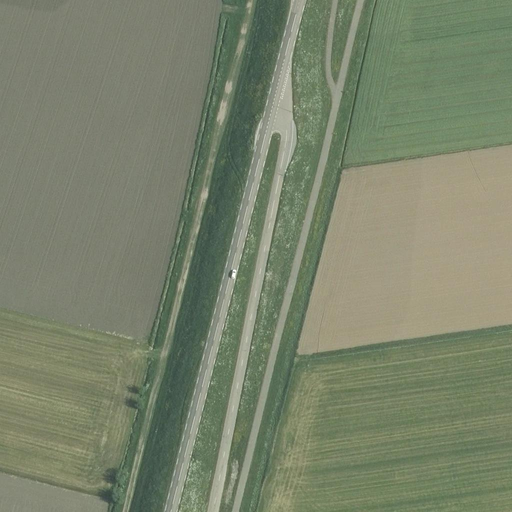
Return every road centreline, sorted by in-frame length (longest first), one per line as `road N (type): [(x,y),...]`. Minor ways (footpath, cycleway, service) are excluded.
road 1 (track): [(251,0),(123,511)]
road 2 (secondary): [(167,511),(269,105)]
road 3 (unclassified): [(212,511),(284,147),(283,125),(269,105)]
